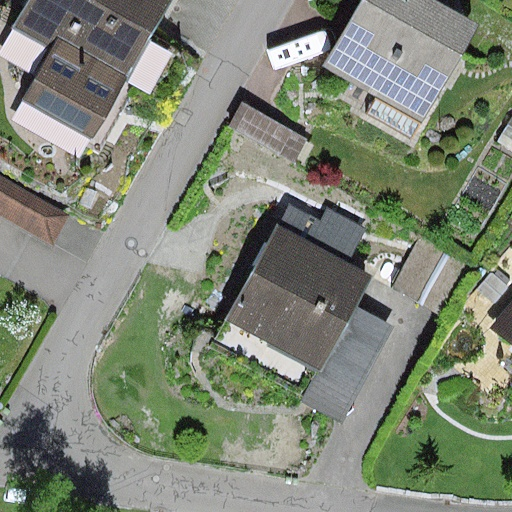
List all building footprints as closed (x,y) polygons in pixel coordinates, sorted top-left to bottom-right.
[(174,0),(31,0),(14,29),(52,51),(23,100),(92,141),(174,0)] [(481,26),(435,0),(362,0),(324,67),(425,124),(481,26)] [(308,141),(242,104),(229,128),(294,165),(308,141)] [(72,216),(0,176),(0,216),(55,247),(72,216)] [(320,219),(289,203),(211,349),(306,398),(303,403),(345,424),(396,327),(359,307),(375,276),(352,264),(370,229),(327,207),(320,219)] [(511,302),(490,329),(511,346),(511,302)]
